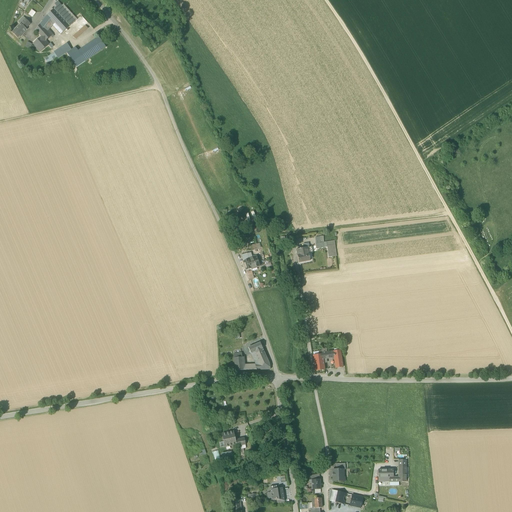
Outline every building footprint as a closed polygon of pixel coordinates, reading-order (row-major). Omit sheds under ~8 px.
[(62,6),(60,4),(57,7),(53,10),(69,27),(75,21),(62,6)] [(63,5),(62,6),(75,21),(77,20),(63,5)] [(53,10),(47,15),(55,23),(52,26),(61,34),(69,27),(53,10)] [(48,30),(52,26),(55,23),(47,15),(40,24),(46,31),(48,32),(49,31),(48,30)] [(21,24),(26,28),(30,24),(23,17),(18,22),(20,24),(21,24)] [(12,32),(18,38),(26,29),(26,28),(21,24),(20,24),(12,32)] [(52,35),(49,31),(48,32),(46,31),(40,24),(35,30),(41,37),(41,36),(45,41),(51,36),(52,35)] [(73,36),(76,39),(88,29),(85,26),(73,36)] [(33,44),(40,52),(48,45),(49,45),(48,45),(45,41),(41,36),(41,37),(33,44)] [(98,37),(78,51),(85,61),(105,47),(98,37)] [(67,44),(54,52),(57,56),(59,58),(66,53),(71,50),(67,44)] [(76,67),(85,61),(78,51),(75,47),(71,50),(66,53),(76,67)] [(44,59),(47,63),(57,56),(54,52),(44,59)] [(316,245),(316,249),(327,247),(326,242),(324,242),(322,243),(321,236),(315,238),(316,245)] [(326,242),(327,247),(328,257),(336,256),(334,241),(326,242)] [(296,250),(299,263),(310,261),(310,259),(309,253),(308,247),(304,248),(296,250)] [(241,255),(246,271),(251,269),(256,267),(260,266),(259,263),(257,259),(257,257),(252,258),(251,253),(247,254),(247,253),(241,255)] [(248,348),(251,354),(254,352),(262,349),(260,343),(248,348)] [(259,364),(255,364),(256,370),(270,370),(269,364),(262,349),(254,352),(259,364)] [(334,358),(335,368),(343,367),(340,351),(333,352),(334,357),(334,358)] [(322,355),(313,356),(315,371),(324,370),(323,363),(326,362),(326,359),(323,359),(322,355)] [(234,358),(235,371),(243,370),(243,365),(242,357),(234,358)] [(231,446),(232,448),(237,447),(236,445),(235,440),(233,432),(222,434),(225,447),(231,446)] [(236,445),(237,447),(245,445),(244,438),(235,440),(236,445)] [(343,481),(343,477),(343,470),(336,470),(333,470),(333,481),(343,481)] [(311,486),(312,490),(315,490),(320,489),(320,480),(318,480),(309,481),(310,483),(312,483),(312,486),(311,486)] [(278,500),(284,501),(282,488),(277,489),(270,490),(272,499),(278,500)] [(335,502),(341,504),(342,501),(343,496),(346,497),(347,494),(337,491),(335,502)] [(350,506),(361,508),(363,498),(353,496),(353,495),(352,494),(350,506)] [(315,508),(320,508),(322,508),(321,499),(314,499),(315,502),(312,502),(312,503),(312,508),(315,508)] [(231,500),(232,511),(241,511),(239,500),(231,500)]
